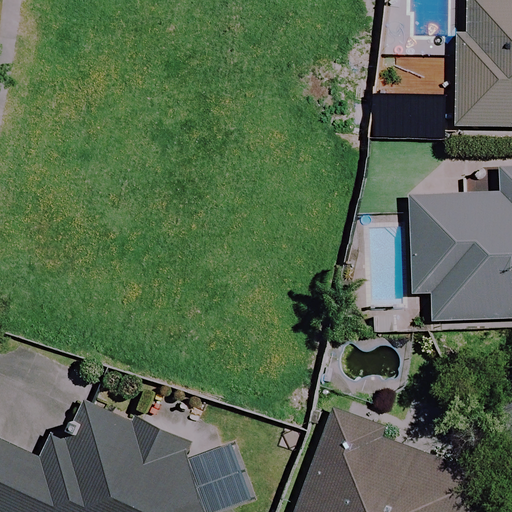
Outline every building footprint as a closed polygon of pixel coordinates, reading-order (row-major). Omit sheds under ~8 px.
[(511,0),(465,0),(465,11),(465,36),(456,36),(454,127),(511,128),(511,0)] [(370,108),(369,138),(415,140),(417,111),(370,108)] [(475,197),(411,198),(411,298),(431,298),(431,323),(511,320),(511,167),(475,169),(475,197)] [(511,376),(484,388),(511,452),(511,376)] [(0,511),(202,511),(186,447),(98,407),(68,473),(0,442),(0,511)] [(290,511),(477,511),(481,503),(482,501),(484,498),(484,495),(485,493),(485,490),(484,487),(483,484),(482,482),(481,479),(479,477),(476,475),(474,474),(471,473),(469,472),(466,471),(391,441),(395,432),(333,407),(290,511)]
